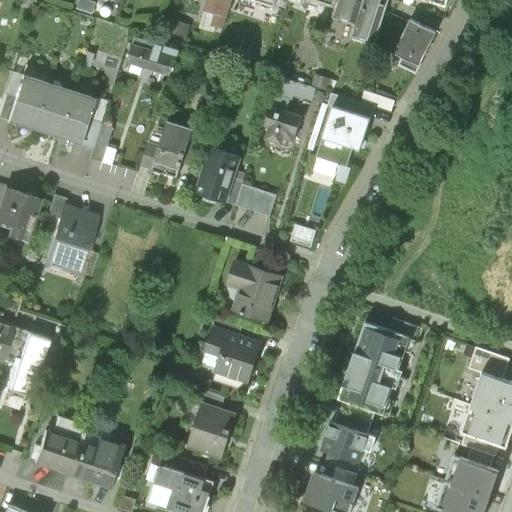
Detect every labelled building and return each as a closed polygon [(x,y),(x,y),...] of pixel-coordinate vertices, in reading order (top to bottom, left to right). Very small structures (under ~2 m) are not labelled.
[(207,0),(204,11),(216,14),(212,26),(223,30),(231,0),(207,0)] [(240,0),(273,10),(276,0),(240,0)] [(389,0),(340,0),(338,6),(335,16),(357,23),(353,35),(376,42),(389,0)] [(110,24),(115,10),(88,1),(84,15),(110,24)] [(436,32),(411,19),(394,51),(403,55),(419,64),(436,32)] [(190,26),(176,21),(170,37),(185,42),(190,26)] [(129,63),(172,76),(179,51),(137,38),(129,63)] [(415,72),(419,64),(403,55),(399,64),(415,72)] [(0,108),(0,118),(8,121),(23,76),(12,72),(0,108)] [(332,80),(316,74),(312,86),(328,92),(332,80)] [(8,121),(33,129),(48,84),(23,76),(8,121)] [(317,89),(278,76),(273,93),(274,94),(290,99),(293,100),(294,96),(313,102),(317,89)] [(33,129),(58,137),(72,92),(48,84),(33,129)] [(97,99),(72,92),(58,137),(83,145),(97,99)] [(328,105),(333,107),(371,119),(375,107),(332,93),(328,105)] [(274,94),(270,106),(286,111),(290,99),(274,94)] [(108,103),(97,99),(83,145),(94,148),(102,123),(108,103)] [(302,117),(286,111),(270,106),(264,125),(271,128),(267,139),(283,144),(284,138),(293,141),(302,117)] [(371,119),(333,107),(317,156),(348,166),(354,147),(362,149),(371,119)] [(195,130),(169,121),(161,147),(149,143),(141,166),(178,178),(183,164),(192,137),(195,130)] [(113,127),(102,123),(94,148),(84,178),(104,184),(110,166),(102,163),(113,127)] [(202,141),(192,137),(183,164),(193,168),(202,141)] [(242,158),(211,147),(205,165),(207,166),(198,193),(227,202),(240,163),(242,158)] [(250,166),(240,163),(227,202),(270,217),(277,196),(243,184),(250,166)] [(26,240),(39,197),(6,187),(0,205),(0,220),(12,225),(9,235),(26,240)] [(47,216),(59,219),(64,205),(65,199),(53,195),(47,216)] [(59,219),(45,264),(77,274),(85,251),(96,216),(64,205),(59,219)] [(96,254),(85,251),(77,274),(76,276),(87,280),(96,254)] [(283,276),(236,261),(228,284),(242,289),(235,310),(269,321),(283,276)] [(217,317),(213,327),(240,336),(243,325),(217,317)] [(0,360),(1,361),(12,328),(0,323),(0,360)] [(247,384),(260,343),(240,336),(213,327),(206,351),(222,356),(216,374),(247,384)] [(410,343),(365,327),(353,360),(399,375),(410,343)] [(50,340),(12,328),(1,361),(17,367),(9,391),(30,398),(50,340)] [(399,375),(353,360),(340,399),(386,415),(399,375)] [(511,382),(482,372),(471,405),(511,419),(511,382)] [(202,405),(222,412),(226,399),(196,389),(192,402),(202,405)] [(202,405),(188,449),(223,460),(237,417),(222,412),(202,405)] [(511,432),(511,419),(471,405),(461,431),(507,447),(511,432)] [(376,436),(330,420),(320,448),(366,464),(376,436)] [(36,464),(72,476),(82,445),(46,433),(36,464)] [(97,450),(82,445),(72,476),(113,489),(127,447),(101,439),(97,450)] [(502,466),(456,450),(445,483),(491,498),(502,466)] [(169,455),(165,468),(205,480),(209,468),(169,455)] [(161,466),(155,484),(175,491),(169,510),(176,511),(203,511),(213,483),(205,480),(165,468),(161,466)] [(351,511),(360,487),(313,472),(303,502),(334,511),(351,511)] [(485,511),(491,498),(445,483),(436,509),(445,511),(485,511)]
